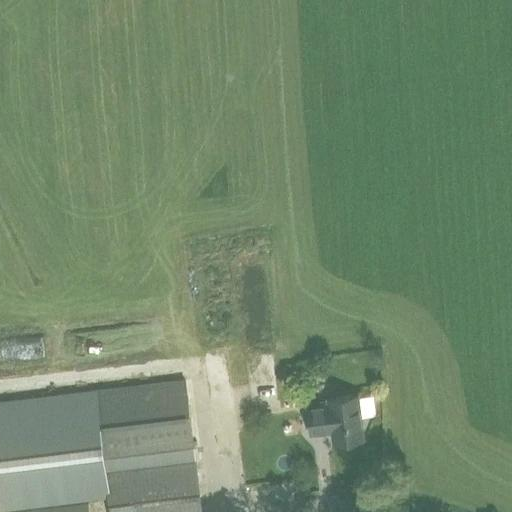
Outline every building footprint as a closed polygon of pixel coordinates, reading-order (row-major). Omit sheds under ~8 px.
[(275,339),(274,331),(252,333),(253,341),(275,339)] [(186,380),(96,391),(105,457),(194,445),(186,380)] [(0,506),(109,493),(96,391),(0,403),(0,506)] [(333,430),(335,442),(363,438),(358,394),(329,398),(330,401),(308,404),(312,433),(333,430)] [(202,511),(194,445),(105,457),(109,493),(111,511),(202,511)] [(86,511),(86,503),(12,511),(86,511)]
